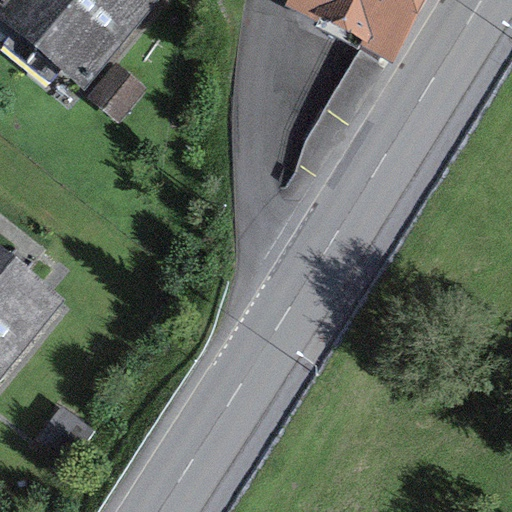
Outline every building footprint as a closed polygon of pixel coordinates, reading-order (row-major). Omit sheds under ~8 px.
[(162,0),(5,0),(0,7),(0,21),(15,34),(4,48),(49,85),(61,71),(87,92),(162,0)] [(289,0),(286,7),(393,63),(425,0),(289,0)] [(149,90),(117,64),(88,99),(120,125),(149,90)] [(0,385),(69,302),(0,245),(0,385)] [(92,431),(63,409),(37,443),(66,465),(92,431)]
